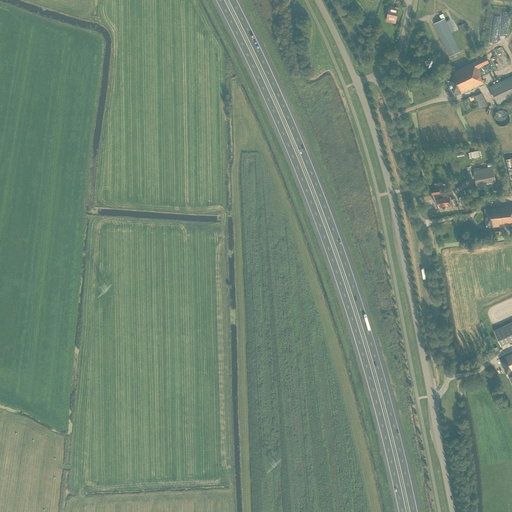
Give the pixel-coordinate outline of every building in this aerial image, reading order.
[(390,7),(390,11),(389,15),(388,15),(387,19),(395,21),(398,9),(390,7)] [(449,57),(460,51),(445,18),(437,22),(435,22),(436,23),(434,24),(449,57)] [(466,24),(465,23),(458,26),(462,33),(469,30),(466,24)] [(499,70),(511,64),(502,46),(495,49),(499,57),(495,60),(499,70)] [(486,56),(475,62),(478,68),(489,63),(486,56)] [(453,72),(454,74),(463,93),(484,83),(481,77),(482,76),(478,68),(475,62),(453,72)] [(463,93),(454,74),(446,77),(455,96),(462,93),(463,93)] [(511,76),(489,87),(491,91),(498,106),(511,99),(511,76)] [(479,108),(487,104),(482,93),(474,97),(479,108)] [(511,119),(511,117),(511,116),(511,115),(510,113),(510,112),(509,111),(508,110),(506,109),(505,109),(504,109),(502,109),(501,109),(500,109),(498,110),(497,111),(497,112),(496,113),(495,115),(495,116),(495,117),(495,119),(496,120),(497,121),(497,122),(498,123),(500,124),(501,124),(502,124),(504,124),(505,124),(506,124),(508,123),(509,122),(510,121),(510,120),(511,119)] [(469,159),(480,156),(478,150),(468,152),(469,159)] [(493,167),(473,170),(476,185),(484,184),(496,181),(493,167)] [(432,195),(441,193),(440,188),(439,188),(438,183),(435,184),(436,189),(431,189),(432,192),(431,192),(431,193),(432,194),(432,195)] [(452,206),(450,197),(437,199),(439,208),(452,206)] [(511,204),(496,206),(496,207),(498,226),(511,225),(511,204)] [(487,227),(492,226),(492,227),(498,226),(496,207),(485,209),(487,227)] [(511,341),(511,321),(494,330),(501,346),(511,341)] [(511,353),(500,359),(507,375),(509,373),(510,375),(511,374),(511,353)]
